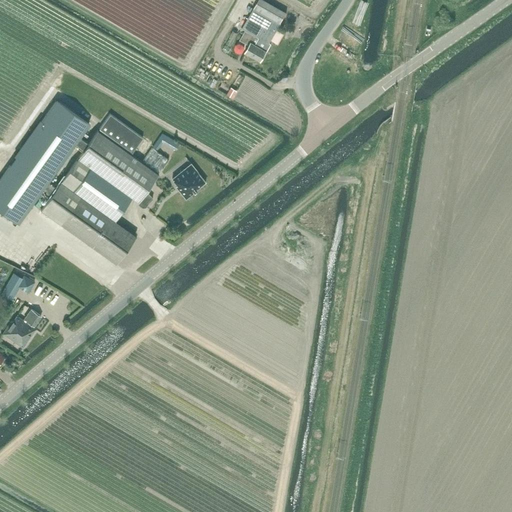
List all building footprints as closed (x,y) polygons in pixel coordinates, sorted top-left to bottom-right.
[(246,30),(240,40),(248,44),(245,51),(261,61),(271,44),(269,43),(287,12),(266,0),(258,0),(242,28),(246,30)] [(231,87),(227,94),(233,98),(237,91),(231,87)] [(56,100),(0,178),(0,210),(18,223),(43,189),(51,195),(57,187),(49,181),(75,145),(83,150),(88,143),(80,137),(90,124),(56,100)] [(102,106),(99,110),(107,115),(109,111),(102,106)] [(110,114),(99,129),(132,152),(142,137),(110,114)] [(51,195),(41,210),(115,263),(136,235),(115,220),(132,197),(138,201),(138,204),(142,207),(145,206),(148,202),(153,198),(146,191),(159,174),(98,130),(88,143),(83,150),(57,187),(51,195)] [(177,175),(182,181),(175,186),(186,198),(206,182),(191,163),(177,175)] [(161,232),(168,221),(161,217),(154,227),(161,232)] [(13,272),(2,293),(10,298),(17,286),(28,292),(34,281),(23,275),(22,277),(13,272)] [(24,319),(34,327),(41,316),(31,308),(24,319)] [(34,327),(24,319),(16,314),(2,333),(23,347),(36,329),(34,327)]
